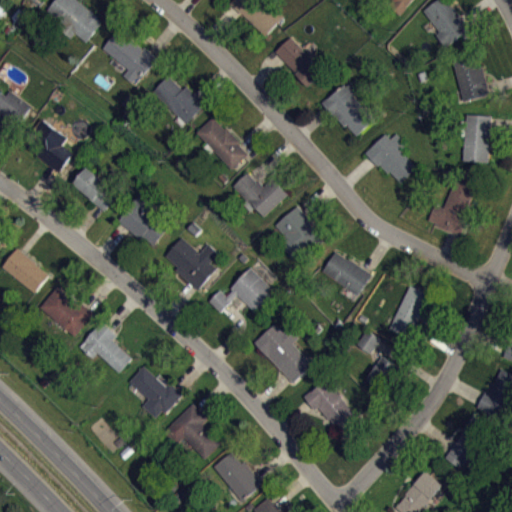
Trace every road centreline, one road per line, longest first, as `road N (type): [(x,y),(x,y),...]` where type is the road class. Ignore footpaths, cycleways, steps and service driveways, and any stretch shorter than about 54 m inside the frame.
road 1 (residential): [(344,511),(211,359),(0,181)]
road 2 (residential): [(488,279),(372,223),(231,66),(158,0)]
road 3 (residential): [(337,505),(440,386),(511,225)]
road 4 (primary): [(112,511),(0,397)]
